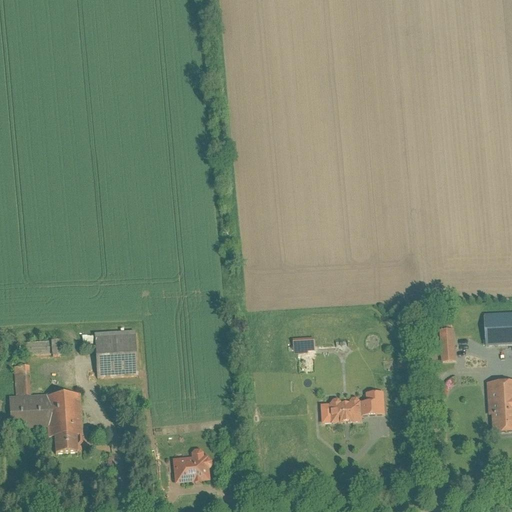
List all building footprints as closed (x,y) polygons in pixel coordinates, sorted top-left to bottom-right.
[(511,317),(485,319),(486,351),(511,349),(511,317)] [(440,335),(442,367),(457,367),(455,334),(440,335)] [(94,339),(98,383),(138,380),(135,335),(94,339)] [(25,342),(26,355),(48,353),(47,340),(25,342)] [(317,340),(296,342),(297,354),(318,352),(317,340)] [(55,442),(56,459),(80,458),(80,449),(83,448),(81,398),(30,401),(29,372),(15,373),(17,401),(9,401),(11,435),(49,433),(49,442),(55,442)] [(494,421),(495,439),(511,438),(511,386),(488,388),(490,421),(494,421)] [(331,408),(332,428),(363,426),(362,422),(387,420),(385,395),(366,396),(367,406),(362,406),(358,402),(353,403),(350,405),(350,407),(342,407),(342,406),(339,403),(334,404),(331,406),(332,408),(331,408)] [(175,462),(177,490),(213,487),(212,473),(214,468),(212,464),(209,461),(206,456),(201,454),(195,456),(195,461),(175,462)]
